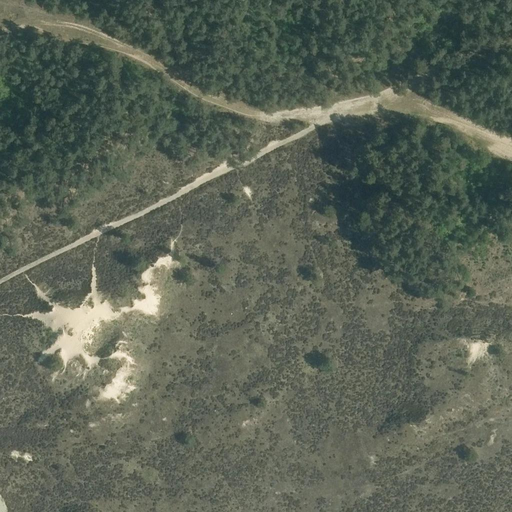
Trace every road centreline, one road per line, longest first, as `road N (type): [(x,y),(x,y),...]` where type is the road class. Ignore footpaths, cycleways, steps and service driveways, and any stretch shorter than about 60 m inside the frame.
road 1 (track): [(343,112),(0,281)]
road 2 (track): [(13,24),(100,33),(204,93),(252,110),(343,112)]
road 3 (track): [(389,106),(446,63),(511,41)]
road 4 (track): [(389,106),(511,142)]
